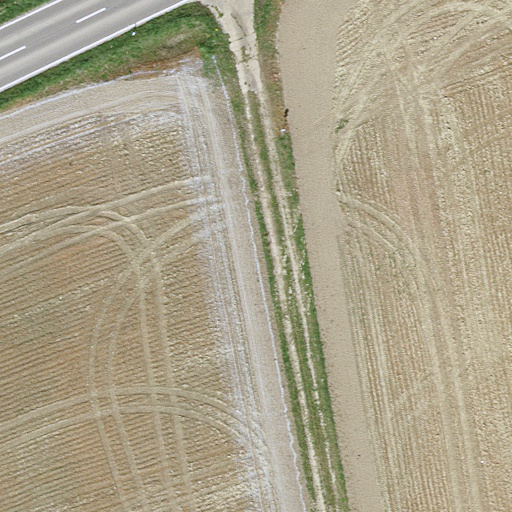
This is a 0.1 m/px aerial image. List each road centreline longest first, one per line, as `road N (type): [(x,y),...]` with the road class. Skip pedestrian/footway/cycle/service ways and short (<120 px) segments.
road 1 (track): [(225,0),(317,511)]
road 2 (secondary): [(122,0),(0,58)]
